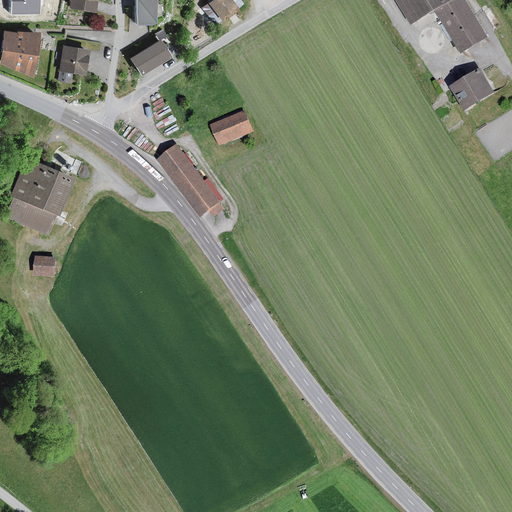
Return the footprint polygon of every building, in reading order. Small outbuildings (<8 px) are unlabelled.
[(9,0),(9,15),(39,15),(38,0),(9,0)] [(96,0),(69,0),(68,8),(94,12),(96,0)] [(154,0),(132,0),(134,24),(150,24),(153,21),(154,0)] [(208,0),(205,3),(206,4),(201,8),(214,24),(220,20),(221,21),(237,8),(236,7),(242,3),(239,0),(208,0)] [(397,0),(413,26),(437,11),(462,54),(490,37),(467,0),(397,0)] [(17,32),(4,30),(0,54),(0,63),(34,78),(41,32),(17,31),(17,32)] [(169,56),(159,39),(128,58),(139,75),(169,56)] [(88,49),(61,46),(56,82),(70,83),(72,74),(84,75),(88,49)] [(482,69),(451,88),(466,112),(497,93),(482,69)] [(246,111),(211,126),(220,147),(255,132),(246,111)] [(179,145),(158,160),(202,218),(211,212),(215,218),(226,210),(221,204),(222,204),(179,145)] [(72,178),(25,158),(9,196),(12,197),(4,217),(46,235),(55,215),(56,216),(72,178)] [(58,258),(36,257),(35,277),(56,278),(58,258)]
